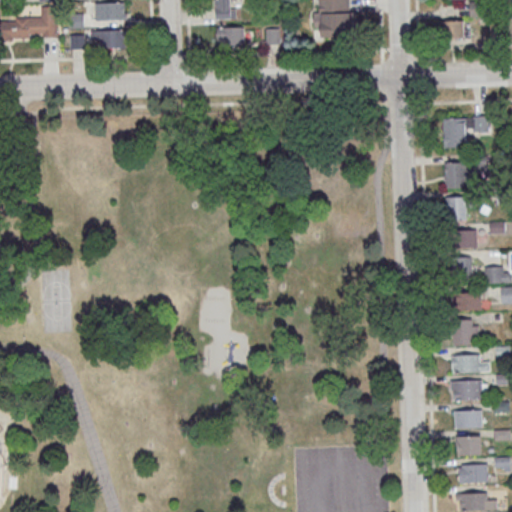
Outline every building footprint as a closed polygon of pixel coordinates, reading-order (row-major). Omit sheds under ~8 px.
[(213,0),(214,20),(238,19),(237,0),(213,0)] [(318,0),(319,36),(355,36),(354,0),(318,0)] [(94,2),(94,20),(126,20),(126,11),(124,11),(124,1),(94,2)] [(0,18),(0,38),(57,38),(57,17),(0,18)] [(440,20),(440,39),(465,39),(465,20),(440,20)] [(244,46),(244,28),(216,28),(216,46),(244,46)] [(125,30),(91,30),(91,47),(125,47),(125,30)] [(444,146),(466,146),(466,130),(489,129),(488,116),(443,117),(444,146)] [(444,162),(444,187),(470,187),(470,162),(444,162)] [(446,195),(446,219),(467,219),(467,195),(446,195)] [(450,229),(450,247),(477,247),(477,229),(450,229)] [(454,256),(454,281),(471,281),(471,256),(454,256)] [(509,283),(509,266),(485,266),(485,283),(509,283)] [(511,303),(511,286),(500,286),(500,303),(511,303)] [(454,292),(454,310),(481,310),(481,292),(454,292)] [(476,344),(476,319),(453,319),(453,344),(476,344)] [(481,354),(452,354),(452,372),(489,372),(489,361),(481,361),(481,354)] [(451,380),(451,399),(483,399),(483,380),(451,380)] [(483,410),(454,410),(454,426),(483,426),(483,410)] [(481,454),(481,435),(456,435),(456,454),(481,454)] [(488,482),(488,463),(459,463),(459,482),(488,482)] [(456,492),(456,509),(496,509),(496,499),(489,499),(489,492),(456,492)]
